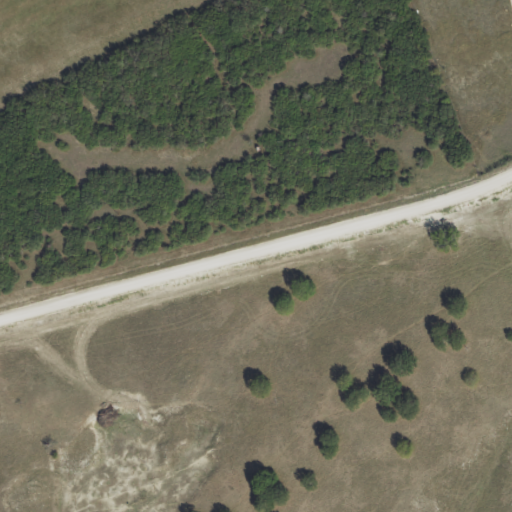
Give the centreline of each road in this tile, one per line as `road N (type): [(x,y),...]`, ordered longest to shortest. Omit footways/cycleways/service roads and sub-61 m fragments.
road 1 (residential): [(0,319),(412,211),(511,168)]
road 2 (residential): [(286,243),(269,151),(209,90)]
road 3 (residential): [(412,211),(399,119),(367,62)]
